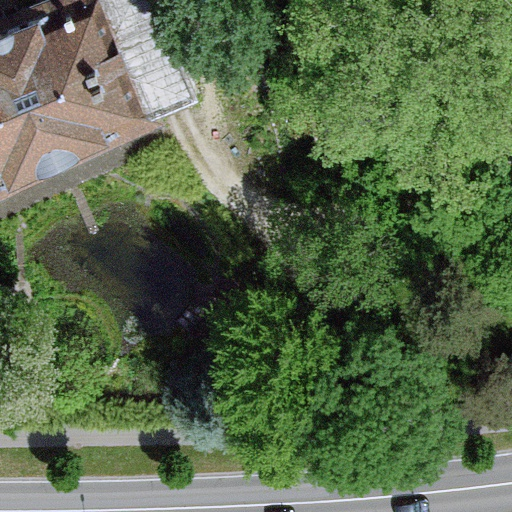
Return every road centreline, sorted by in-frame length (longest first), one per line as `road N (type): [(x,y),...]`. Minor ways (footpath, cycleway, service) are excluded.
road 1 (primary): [(0,499),(167,500),(511,475)]
road 2 (track): [(511,174),(443,213),(340,232),(261,233),(221,202),(186,146)]
